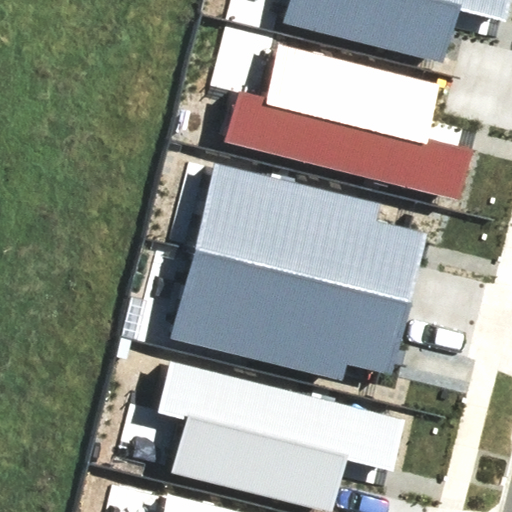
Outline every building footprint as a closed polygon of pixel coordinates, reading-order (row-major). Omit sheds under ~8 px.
[(501,12),(503,0),(304,0),(300,18),(458,56),(471,4),(501,12)] [(217,137),(448,193),(461,143),(430,136),(443,84),(285,45),(272,100),(229,89),(217,137)] [(195,247),(410,305),(429,233),(381,220),(385,204),(219,159),(195,247)] [(390,372),(410,305),(195,247),(172,337),(348,383),(354,363),(390,372)] [(386,465),(398,415),(167,358),(155,406),(199,416),(185,471),(343,509),(356,457),(386,465)] [(237,511),(174,497),(170,511),(237,511)]
